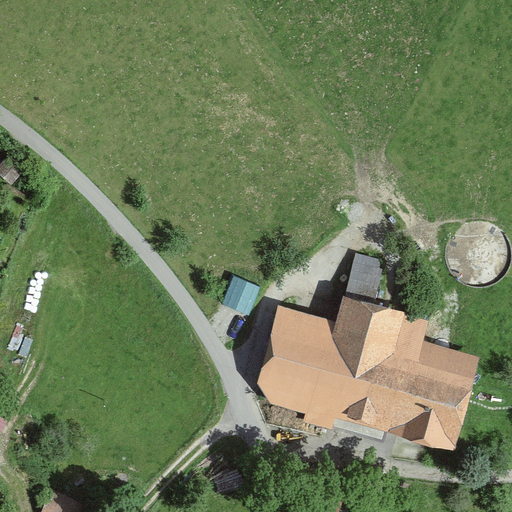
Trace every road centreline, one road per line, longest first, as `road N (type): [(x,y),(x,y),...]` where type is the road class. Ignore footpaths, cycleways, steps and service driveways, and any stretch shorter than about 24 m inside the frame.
road 1 (unclassified): [(279,511),(242,414),(172,275),(0,113)]
road 2 (track): [(511,474),(455,476),(321,456),(248,429)]
road 3 (track): [(131,511),(141,493),(242,414)]
